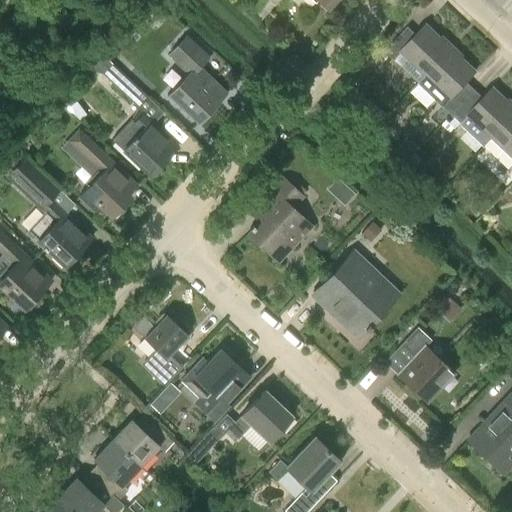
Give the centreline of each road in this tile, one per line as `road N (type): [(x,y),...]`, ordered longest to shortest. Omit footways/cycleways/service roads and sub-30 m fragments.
road 1 (residential): [(162,237),(455,511)]
road 2 (residential): [(162,237),(385,0)]
road 3 (residential): [(0,409),(162,237)]
